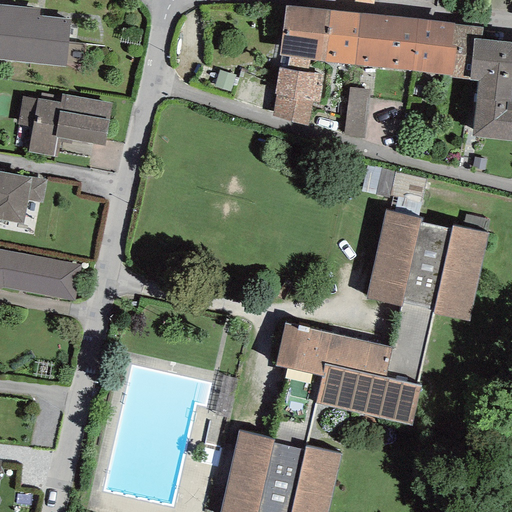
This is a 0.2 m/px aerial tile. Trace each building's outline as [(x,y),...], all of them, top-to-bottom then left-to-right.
[(0,59),(65,66),(70,19),(38,16),(38,10),(0,5),(0,59)] [(284,6),(279,55),(288,56),(309,59),(325,61),(330,11),(284,6)] [(360,13),(330,11),(325,61),(354,65),(360,13)] [(360,13),(354,65),(412,71),(418,19),(360,13)] [(451,46),(453,23),(418,19),(412,71),(451,76),(454,47),(451,46)] [(454,47),(451,76),(450,78),(469,80),(473,39),(481,40),(482,28),(453,23),(451,46),(454,47)] [(511,43),(481,40),(473,39),(469,80),(478,81),(471,137),(511,141),(511,43)] [(307,72),(309,59),(288,56),(286,69),(307,72)] [(276,95),(271,116),(306,126),(312,101),(318,103),(322,75),(307,72),(286,69),(279,68),(273,94),(276,95)] [(349,88),(343,136),(363,139),(369,90),(349,88)] [(32,127),(27,152),(56,157),(59,142),(70,144),(70,139),(103,145),(111,103),(61,94),(61,97),(41,94),(40,99),(22,96),(17,125),(32,127)] [(0,220),(23,225),(27,201),(32,178),(0,172),(0,220)] [(32,178),(27,201),(41,204),(46,181),(32,178)] [(385,210),(365,298),(400,306),(401,302),(433,309),(433,313),(468,321),(487,234),(453,226),(451,229),(420,222),(421,218),(385,210)] [(0,250),(0,289),(2,289),(74,301),(81,266),(0,250)] [(285,326),(275,366),(322,377),(316,403),(409,424),(417,388),(382,380),(389,349),(285,326)] [(238,431),(219,511),(327,511),(340,455),(306,448),(304,451),(273,444),(274,440),(238,431)]
